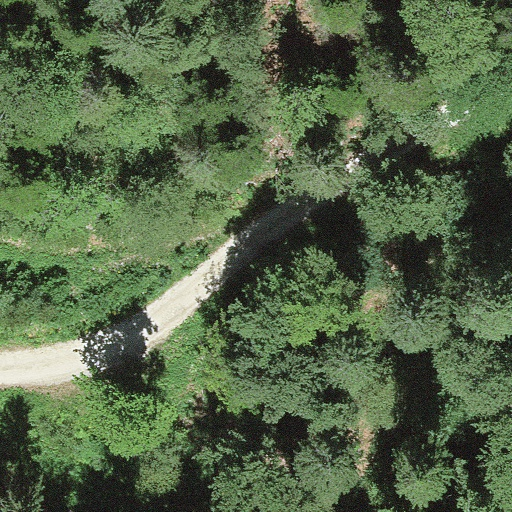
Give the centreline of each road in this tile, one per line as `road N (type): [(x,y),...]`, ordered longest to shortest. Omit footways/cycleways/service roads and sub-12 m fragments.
road 1 (track): [(0,373),(32,371),(155,332),(468,103),(511,82)]
road 2 (track): [(376,171),(106,259),(0,241)]
